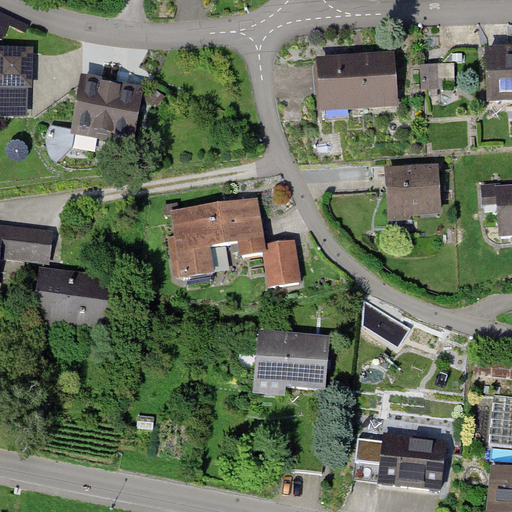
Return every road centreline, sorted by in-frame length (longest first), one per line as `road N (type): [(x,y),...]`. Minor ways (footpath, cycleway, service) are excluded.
road 1 (residential): [(252,34),(286,162),(327,243),(386,288),(443,316),(511,333)]
road 2 (residential): [(252,34),(335,14),(511,9)]
road 3 (residential): [(0,462),(248,511)]
road 4 (residential): [(5,0),(134,38),(252,34)]
